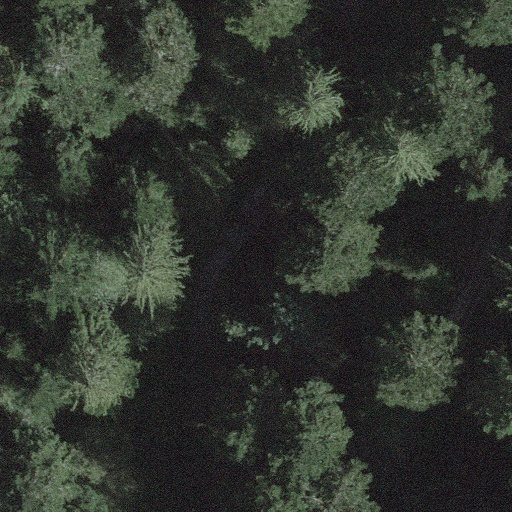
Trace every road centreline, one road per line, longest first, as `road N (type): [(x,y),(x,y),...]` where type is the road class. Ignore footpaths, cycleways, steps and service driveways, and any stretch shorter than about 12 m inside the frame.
road 1 (track): [(311,511),(466,330),(511,186)]
road 2 (track): [(406,511),(416,389)]
